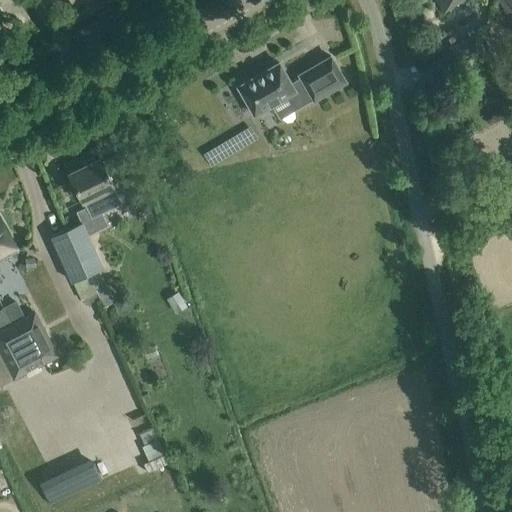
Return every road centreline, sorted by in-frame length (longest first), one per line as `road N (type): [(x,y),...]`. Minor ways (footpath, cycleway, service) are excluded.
road 1 (unclassified): [(484,511),(367,0)]
road 2 (tertiary): [(0,126),(248,0)]
